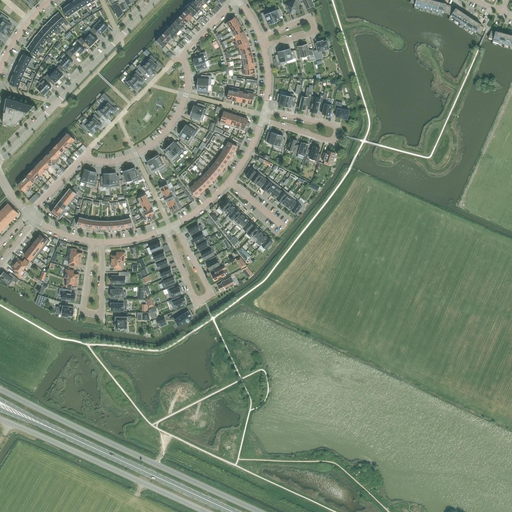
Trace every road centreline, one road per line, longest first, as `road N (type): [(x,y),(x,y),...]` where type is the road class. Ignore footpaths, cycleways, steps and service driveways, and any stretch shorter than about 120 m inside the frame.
road 1 (unclassified): [(259,511),(0,388)]
road 2 (unclassified): [(205,511),(0,419)]
road 3 (residential): [(0,159),(157,0)]
road 4 (primary): [(233,511),(36,421)]
road 5 (residential): [(175,225),(210,295),(196,303),(164,230)]
road 6 (residential): [(85,156),(127,158),(166,132),(187,89),(182,56)]
road 7 (residential): [(266,111),(336,127),(333,142),(263,120)]
road 8 (residential): [(102,243),(100,315),(83,312),(92,242)]
road 9 (residential): [(85,156),(182,56)]
road 10 (residential): [(260,37),(310,18),(315,32),(264,46)]
